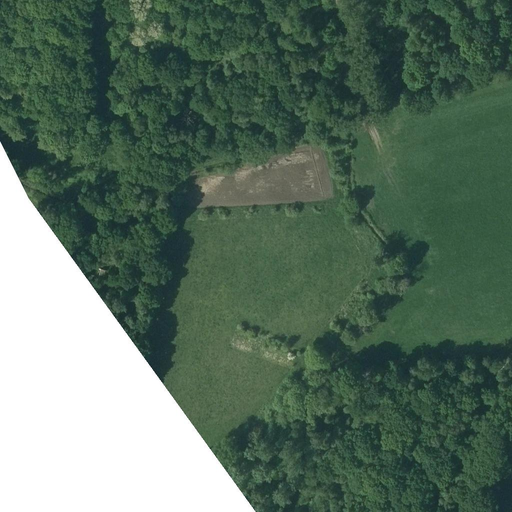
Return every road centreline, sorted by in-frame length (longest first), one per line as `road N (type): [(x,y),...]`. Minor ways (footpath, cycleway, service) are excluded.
road 1 (track): [(336,0),(365,119),(184,165),(159,206)]
road 2 (track): [(125,214),(114,0)]
